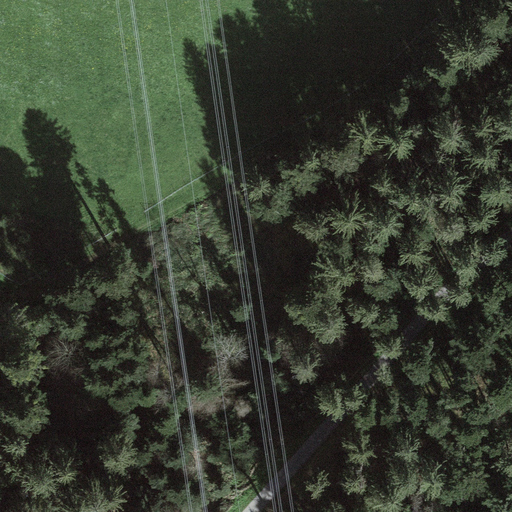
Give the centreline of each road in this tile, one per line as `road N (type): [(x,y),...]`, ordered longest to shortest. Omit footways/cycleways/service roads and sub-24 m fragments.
road 1 (track): [(452,0),(0,308)]
road 2 (track): [(511,234),(437,296),(250,511)]
